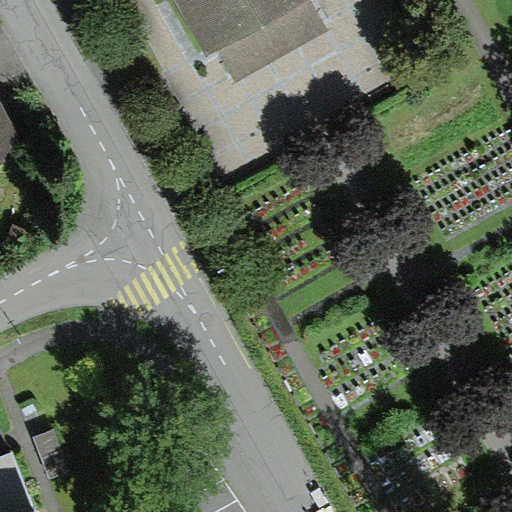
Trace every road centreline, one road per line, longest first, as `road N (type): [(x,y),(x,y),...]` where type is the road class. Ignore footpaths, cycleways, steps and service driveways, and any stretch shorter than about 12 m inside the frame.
road 1 (residential): [(144,223),(294,511)]
road 2 (residential): [(20,0),(144,223)]
road 3 (residential): [(0,305),(144,223)]
